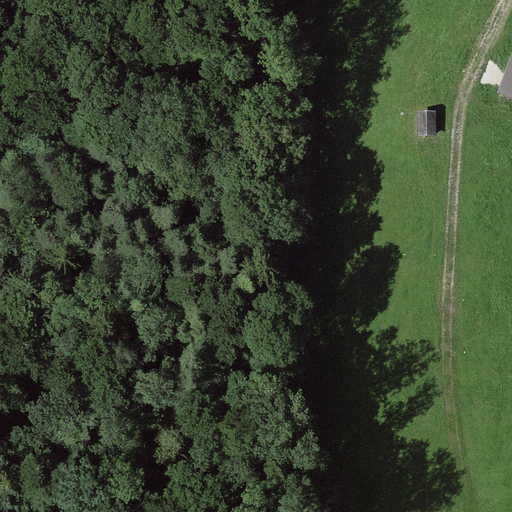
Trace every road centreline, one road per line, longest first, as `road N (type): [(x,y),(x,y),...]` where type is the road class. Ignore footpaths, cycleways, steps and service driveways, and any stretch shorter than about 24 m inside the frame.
road 1 (track): [(469,511),(447,358),(456,103),(502,0)]
road 2 (track): [(0,181),(42,145),(72,102),(101,26),(129,0)]
